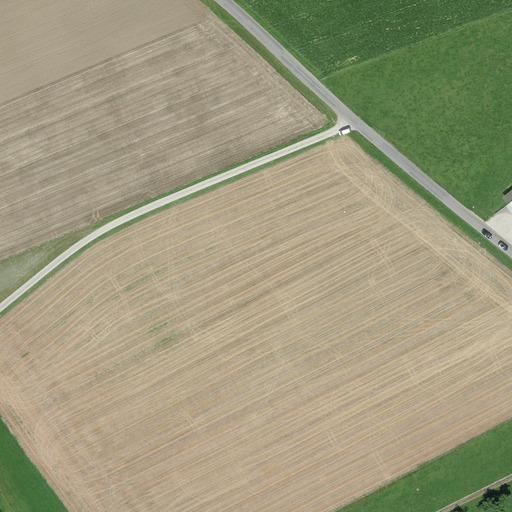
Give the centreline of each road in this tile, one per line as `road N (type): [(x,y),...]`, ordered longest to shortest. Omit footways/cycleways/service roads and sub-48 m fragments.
road 1 (track): [(355,121),(99,229),(0,309)]
road 2 (unclassified): [(223,0),(511,252)]
